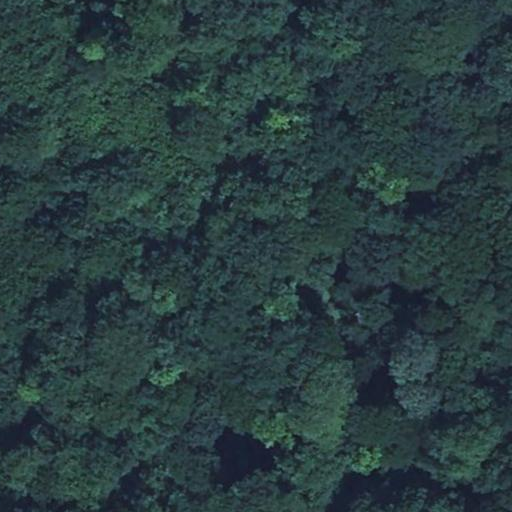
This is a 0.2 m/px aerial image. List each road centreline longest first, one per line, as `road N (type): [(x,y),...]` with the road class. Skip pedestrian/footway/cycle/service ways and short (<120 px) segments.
road 1 (track): [(361,511),(334,419),(318,279),(325,83),(317,0)]
road 2 (track): [(511,55),(390,511)]
